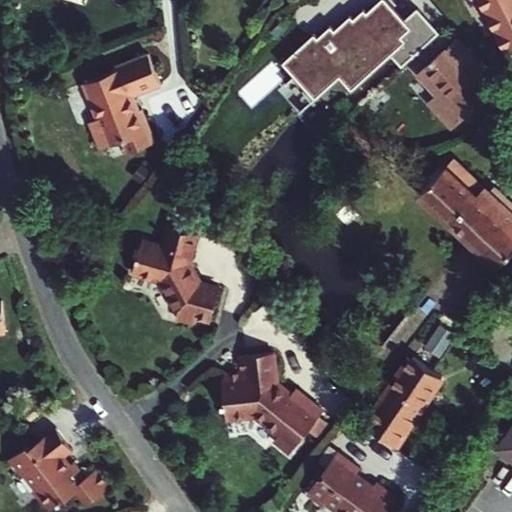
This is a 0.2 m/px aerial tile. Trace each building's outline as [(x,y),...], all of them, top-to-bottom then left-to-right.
[(511,0),(478,0),(503,51),(511,46),(511,0)] [(403,64),(441,30),(419,6),(405,18),(393,4),(386,11),(377,1),(368,9),(365,6),(354,16),(351,13),(336,27),(332,23),(319,35),(316,31),(285,61),(317,96),(324,89),(325,91),(341,76),(353,89),(392,53),(403,64)] [(427,62),(469,109),(485,94),(443,48),(427,62)] [(100,147),(121,139),(126,138),(131,150),(155,141),(142,108),(137,110),(131,94),(159,83),(147,54),(117,65),(118,68),(85,81),(99,116),(89,120),(100,147)] [(126,138),(121,139),(126,151),(131,150),(126,138)] [(447,166),(422,191),(499,264),(511,250),(511,201),(494,184),(489,189),(465,166),(457,175),(447,166)] [(170,224),(165,246),(143,241),(135,272),(163,280),(180,310),(178,317),(198,322),(199,316),(213,319),(222,286),(203,281),(192,261),(199,232),(170,224)] [(445,352),(457,331),(441,322),(429,343),(445,352)] [(278,350),(242,353),(244,370),(228,371),(228,376),(225,377),(226,399),(224,399),(225,409),(229,408),(229,417),(259,415),(280,431),(276,437),(292,449),(311,424),(321,412),(325,407),(297,385),(292,391),(280,382),(278,350)] [(371,419),(393,435),(440,367),(416,351),(371,419)] [(325,415),(321,412),(311,424),(316,428),(325,415)] [(511,418),(492,446),(511,460),(511,418)] [(49,511),(51,511),(76,493),(78,491),(89,505),(112,486),(98,469),(88,477),(76,462),(72,465),(66,457),(75,451),(57,428),(31,449),(29,446),(8,463),(22,480),(27,476),(37,489),(34,492),(49,511)] [(352,476),(329,459),(299,500),(314,511),(316,510),(316,508),(321,511),(383,511),(389,504),(368,489),(366,493),(349,481),(352,476)] [(78,491),(76,493),(87,506),(89,505),(78,491)]
